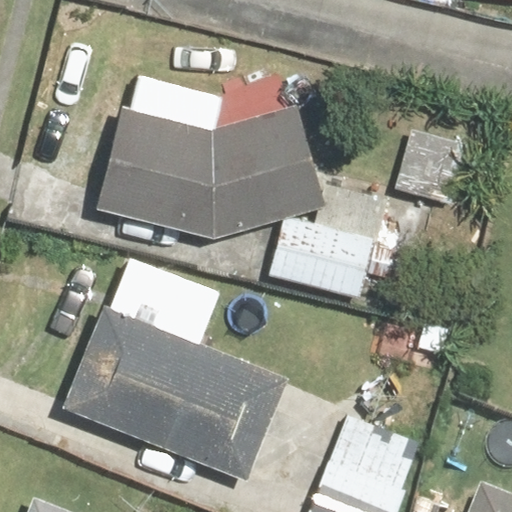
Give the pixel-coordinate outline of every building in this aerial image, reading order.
[(119,104),(94,206),(211,235),(325,205),(297,100),(207,124),(119,104)] [(472,141),(422,131),(409,198),(458,207),(472,141)] [(102,300),(59,403),(244,479),(287,375),(102,300)] [(449,341),(383,318),(368,364),(434,386),(449,341)] [(395,511),(422,440),(345,412),(308,511),(395,511)] [(511,511),(511,499),(479,486),(468,511),(511,511)] [(80,511),(32,492),(23,511),(80,511)]
